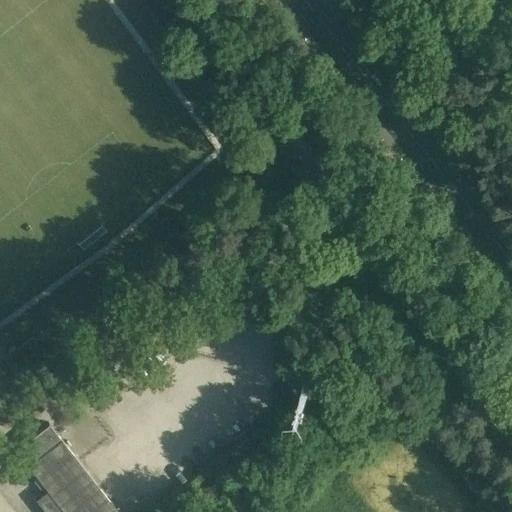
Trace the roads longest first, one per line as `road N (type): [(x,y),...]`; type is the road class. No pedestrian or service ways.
road 1 (unclassified): [(511,415),(186,0)]
road 2 (secondary): [(511,264),(303,0)]
road 3 (unknown): [(358,220),(131,443)]
